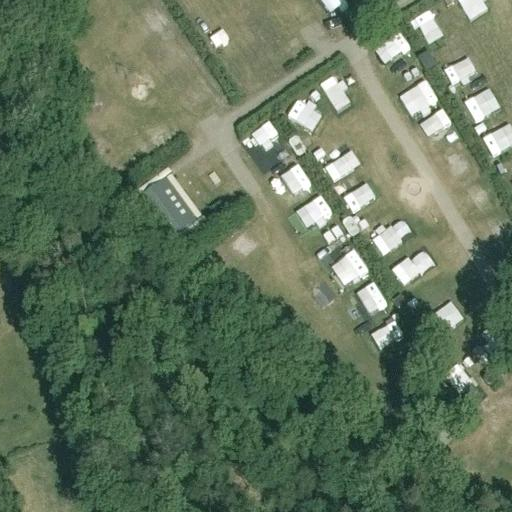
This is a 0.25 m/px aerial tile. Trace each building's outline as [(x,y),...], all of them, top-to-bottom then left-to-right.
[(339,0),(333,0),(324,9),(337,22),(349,11),(339,0)] [(448,0),(455,12),(475,2),(473,0),(448,0)] [(407,18),(414,36),(432,30),(425,11),(407,18)] [(163,46),(171,58),(187,48),(179,35),(163,46)] [(279,63),(296,53),(286,35),(269,44),(279,63)] [(393,61),(403,44),(391,36),(381,54),(393,61)] [(455,54),(436,64),(445,82),(465,71),(455,54)] [(320,70),(330,100),(350,93),(340,63),(320,70)] [(239,66),(241,83),(254,82),(251,64),(239,66)] [(413,68),(396,81),(407,96),(424,84),(413,68)] [(470,82),(452,94),(466,115),(484,103),(470,82)] [(205,107),(219,98),(212,87),(198,95),(205,107)] [(306,120),(306,102),(284,102),(284,120),(306,120)] [(420,120),(430,139),(449,130),(440,110),(420,120)] [(252,133),(260,147),(276,138),(269,124),(252,133)] [(331,140),(311,150),(320,167),(340,157),(331,140)] [(453,170),(471,160),(461,142),(443,152),(453,170)] [(2,167),(19,187),(36,172),(18,152),(2,167)] [(362,172),(336,190),(348,207),(374,189),(362,172)] [(469,199),(487,189),(478,174),(460,184),(469,199)] [(166,182),(138,202),(167,243),(195,223),(166,182)] [(310,227),(329,218),(322,202),(303,211),(310,227)] [(480,221),(489,240),(511,228),(502,210),(480,221)] [(373,245),(387,233),(372,216),(358,228),(373,245)] [(354,289),(372,280),(364,265),(346,274),(354,289)]
